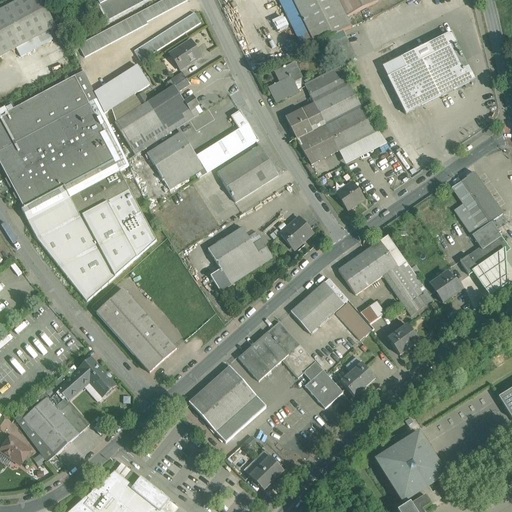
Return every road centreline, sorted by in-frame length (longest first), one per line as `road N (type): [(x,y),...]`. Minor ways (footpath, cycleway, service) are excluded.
road 1 (tertiary): [(286,511),(374,411),(511,310)]
road 2 (residential): [(343,236),(270,130),(206,0)]
road 3 (residential): [(158,411),(343,236)]
road 4 (residential): [(158,411),(0,226)]
road 5 (residential): [(343,236),(511,129)]
road 6 (residential): [(24,511),(70,487),(158,411)]
